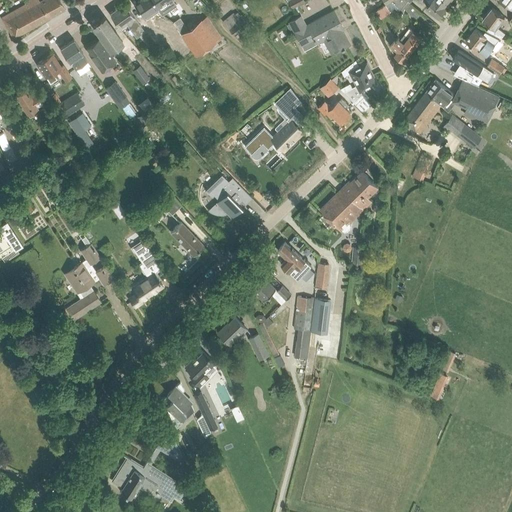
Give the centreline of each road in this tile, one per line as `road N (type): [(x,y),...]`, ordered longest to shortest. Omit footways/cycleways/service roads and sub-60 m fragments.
road 1 (unclassified): [(36,511),(143,347),(402,92)]
road 2 (tertiary): [(0,71),(103,0)]
